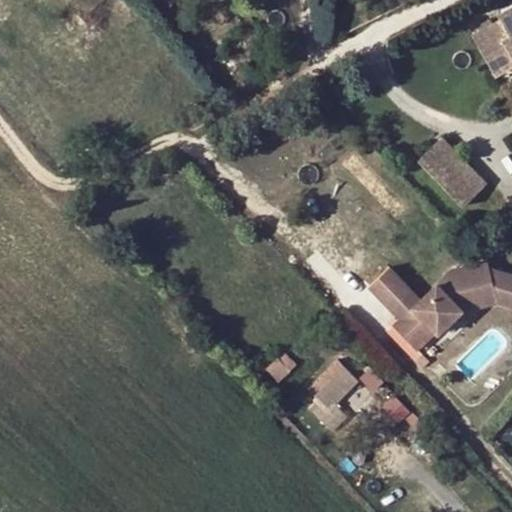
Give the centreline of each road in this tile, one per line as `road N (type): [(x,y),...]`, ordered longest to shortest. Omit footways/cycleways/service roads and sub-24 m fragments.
road 1 (residential): [(0,42),(88,138),(135,155),(187,143),(311,62)]
road 2 (residential): [(311,62),(427,0)]
